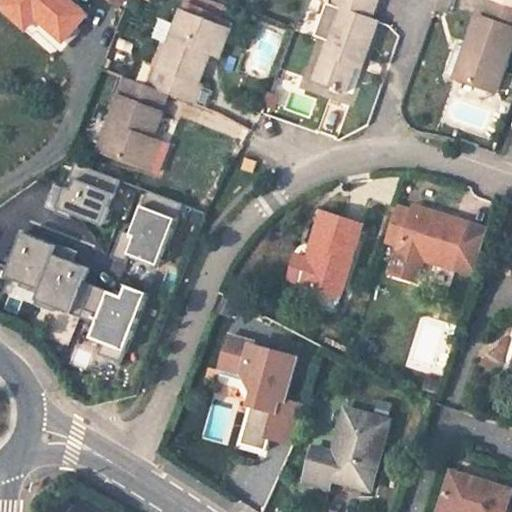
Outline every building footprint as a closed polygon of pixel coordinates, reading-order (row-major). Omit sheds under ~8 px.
[(62,39),(84,14),(68,0),(3,0),(0,4),(26,27),(29,24),(36,16),(62,39)] [(315,80),(347,92),(359,58),(363,59),(378,21),(374,20),(381,0),(336,0),(335,4),(327,1),(315,35),(329,40),(315,80)] [(489,0),(484,18),(475,16),(466,46),(472,48),(461,79),(497,91),(511,47),(511,7),(491,0),(489,0)] [(155,65),(146,87),(168,95),(197,106),(205,85),(201,84),(213,52),(209,51),(218,24),(181,10),(160,66),(155,65)] [(54,47),(62,39),(36,16),(29,24),(54,47)] [(231,30),(218,24),(209,51),(213,52),(221,55),(231,30)] [(454,77),(461,79),(472,48),(466,46),(454,77)] [(98,151),(141,166),(168,95),(146,87),(125,79),(98,151)] [(273,106),(277,96),(268,93),(265,102),(273,106)] [(257,161),(245,158),(241,169),(253,173),(257,161)] [(454,270),(470,223),(434,212),(432,218),(397,206),(386,239),(401,244),(398,252),(403,254),(397,275),(417,281),(424,260),(454,270)] [(139,280),(157,237),(84,208),(70,243),(106,257),(103,266),(139,280)] [(343,295),(364,228),(323,215),(314,244),(319,245),(314,260),(310,258),(298,255),(290,279),(307,284),(343,295)] [(489,229),(470,223),(454,270),(474,276),(489,229)] [(45,289),(41,300),(76,312),(93,266),(58,254),(61,244),(25,231),(9,276),(45,289)] [(319,245),(314,244),(310,258),(314,260),(319,245)] [(94,337),(109,341),(106,353),(130,360),(150,290),(130,284),(127,293),(97,285),(89,313),(100,316),(94,337)] [(222,298),(216,309),(229,316),(235,305),(222,298)] [(254,343),(230,337),(221,368),(246,375),(258,395),(242,445),(267,454),(271,440),(295,447),(306,406),(286,401),(298,358),(254,346),(254,343)] [(371,489),(390,421),(347,409),(338,442),(341,443),(338,454),(315,448),(305,483),(329,490),(332,479),(371,489)] [(511,496),(511,488),(454,471),(441,511),(511,511),(511,497),(511,496)]
